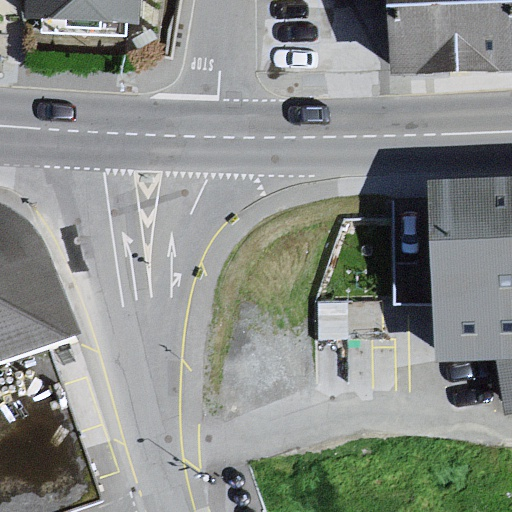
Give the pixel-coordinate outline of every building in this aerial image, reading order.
[(136,0),(27,0),(27,28),(135,31),(136,0)] [(386,0),(391,79),(511,73),(511,17),(511,0),(386,0)] [(511,186),(431,188),(433,359),(511,355),(511,186)] [(0,362),(49,346),(77,337),(39,234),(29,221),(19,211),(4,203),(0,201),(0,362)] [(0,511),(70,511),(101,502),(49,346),(0,362),(0,511)]
